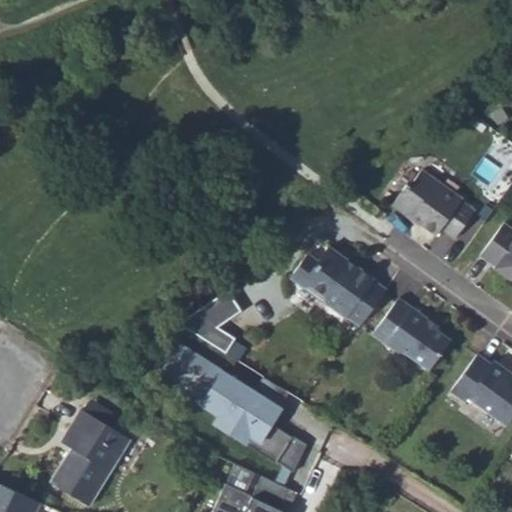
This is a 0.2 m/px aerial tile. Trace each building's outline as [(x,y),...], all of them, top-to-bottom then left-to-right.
[(462,201),(421,171),(408,188),(406,186),(393,205),(408,217),(414,216),(423,222),(422,224),(437,235),(440,231),(454,241),(474,213),(461,203),(462,201)] [(414,216),(408,217),(421,225),(422,224),(423,222),(414,216)] [(511,230),(505,225),(481,258),(496,269),(495,271),(511,283),(511,230)] [(346,320),(359,328),(385,291),(372,282),(373,281),(356,269),(353,273),(345,268),(348,264),(327,249),(317,263),(307,256),(293,275),(294,282),(305,291),(312,289),(322,297),(323,304),(344,321),(346,320)] [(356,269),(348,264),(345,268),(353,273),(356,269)] [(229,291),(181,324),(227,354),(237,339),(219,327),(243,311),(229,291)] [(427,321),(398,299),(372,336),(400,356),(405,356),(429,372),(451,342),(437,332),(425,324),(427,321)] [(439,329),(427,321),(425,324),(437,332),(439,329)] [(272,424),(282,409),(181,345),(164,371),(193,390),(189,396),(220,416),(215,424),(277,463),(277,462),(294,473),(307,445),(294,437),(293,438),(272,424)] [(477,356),(450,392),(464,403),(468,399),(506,427),(511,418),(511,381),(505,377),(508,374),(493,362),(490,366),(477,356)] [(93,398),(85,410),(107,424),(115,412),(93,398)] [(83,408),(69,432),(79,439),(73,449),(53,482),(88,505),(121,454),(113,451),(123,434),(107,424),(85,410),(83,408)] [(62,442),(73,449),(79,439),(69,432),(62,442)] [(113,451),(121,454),(131,439),(123,434),(113,451)] [(282,511),(277,510),(287,488),(260,475),(250,496),(224,484),(210,511),(282,511)] [(0,511),(36,511),(41,504),(0,483),(0,511)]
